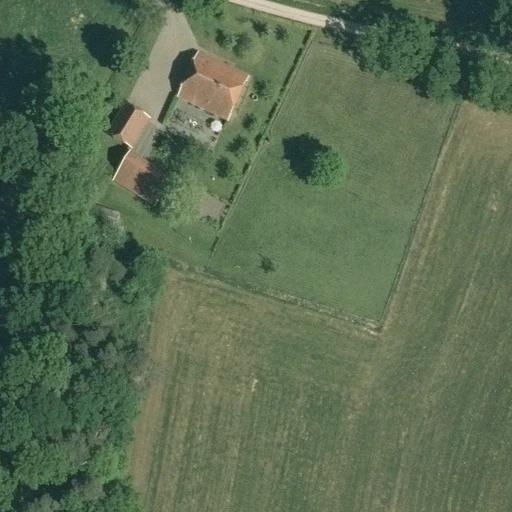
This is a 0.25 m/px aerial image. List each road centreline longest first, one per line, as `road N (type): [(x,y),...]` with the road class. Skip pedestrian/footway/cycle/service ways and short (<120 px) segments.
road 1 (track): [(74,149),(20,511)]
road 2 (track): [(240,0),(511,62)]
